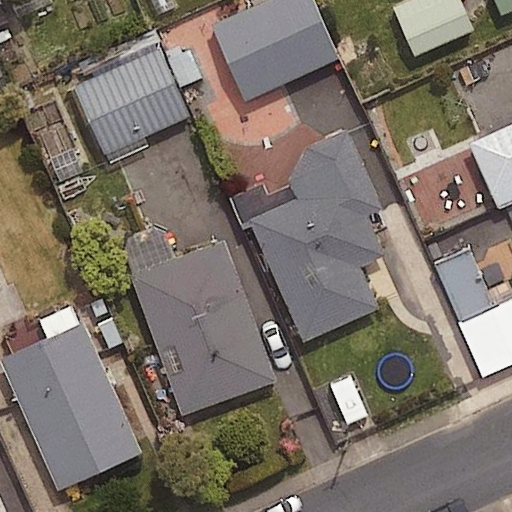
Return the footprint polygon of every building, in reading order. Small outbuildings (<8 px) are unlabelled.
[(337,50),(314,0),(244,0),(212,15),(246,91),(337,50)] [(472,23),(461,0),(394,0),(415,48),(472,23)] [(199,71),(180,31),(73,80),(103,146),(188,107),(176,81),(199,71)] [(511,126),(470,145),(500,212),(511,206),(511,126)] [(298,202),(252,222),(305,344),(380,311),(362,269),(386,259),(368,218),(384,211),(349,132),(308,150),(290,183),(298,202)] [(511,293),(493,302),(469,243),(436,257),(482,368),(511,355),(511,293)] [(226,244),(133,278),(184,418),(277,384),(226,244)] [(83,326),(1,364),(60,494),(143,456),(83,326)]
